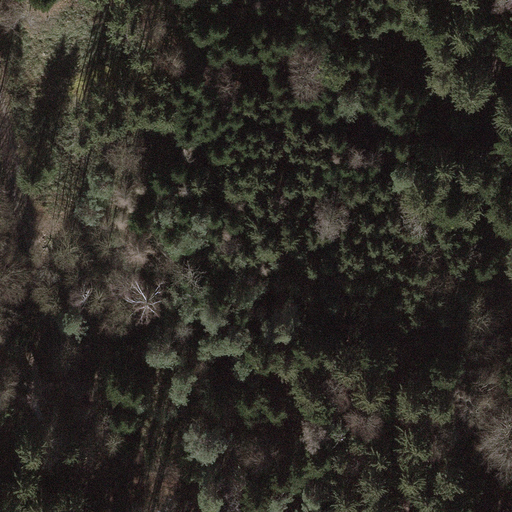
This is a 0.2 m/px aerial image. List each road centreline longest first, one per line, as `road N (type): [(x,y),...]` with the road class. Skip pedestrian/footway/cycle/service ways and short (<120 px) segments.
road 1 (track): [(0,98),(48,323),(83,422),(121,456),(226,483),(486,503)]
road 2 (track): [(486,503),(505,391),(494,0)]
